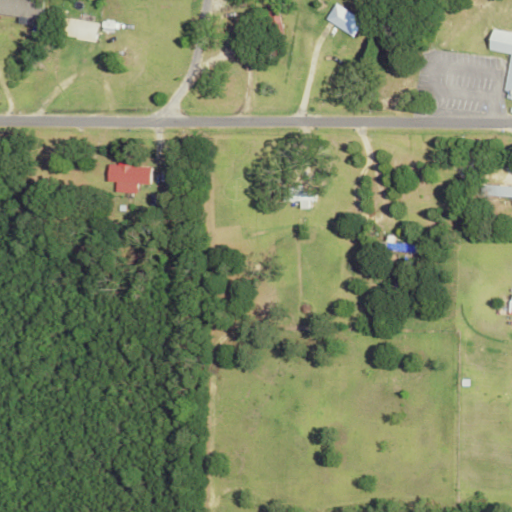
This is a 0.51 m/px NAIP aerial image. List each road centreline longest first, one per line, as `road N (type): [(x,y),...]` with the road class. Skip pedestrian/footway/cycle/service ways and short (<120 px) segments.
road 1 (residential): [(511,123),(0,123)]
road 2 (residential): [(150,121),(187,69),(200,0)]
